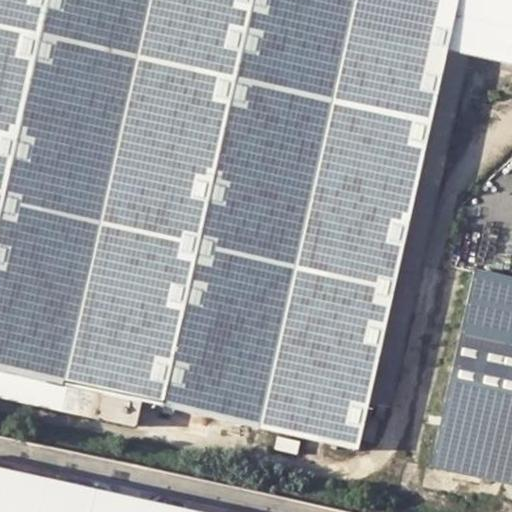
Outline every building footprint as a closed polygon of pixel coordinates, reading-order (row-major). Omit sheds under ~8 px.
[(511,0),(0,0),(0,394),(168,434),(176,412),(206,419),(298,439),(344,449),(356,401),(377,406),(464,56),(465,52),(511,64),(511,0)] [(511,64),(465,52),(464,56),(511,68),(511,64)] [(420,465),(453,472),(487,479),(511,484),(511,280),(465,270),(420,465)] [(298,439),(206,419),(202,436),(293,458),(298,439)] [(487,479),(453,472),(448,501),(481,508),(483,495),(487,479)] [(511,484),(487,479),(483,495),(511,502),(511,484)] [(140,511),(0,482),(0,511),(140,511)]
